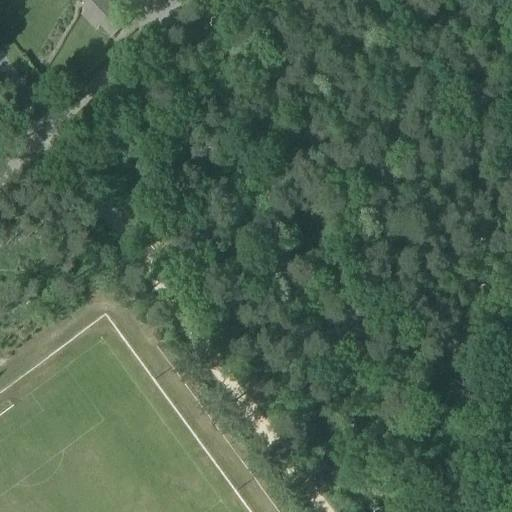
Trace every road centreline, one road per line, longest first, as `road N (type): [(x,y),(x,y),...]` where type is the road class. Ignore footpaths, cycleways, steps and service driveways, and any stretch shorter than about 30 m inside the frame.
road 1 (track): [(331,511),(45,138)]
road 2 (track): [(511,340),(442,362),(288,452)]
road 3 (unclassified): [(45,138),(183,0)]
